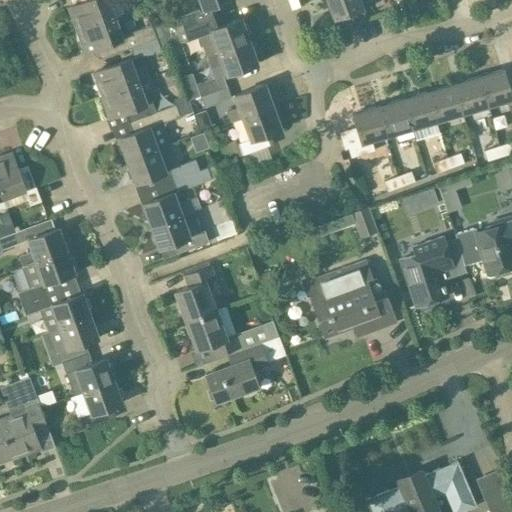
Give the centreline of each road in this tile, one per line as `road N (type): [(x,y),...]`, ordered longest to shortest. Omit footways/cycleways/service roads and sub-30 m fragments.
road 1 (residential): [(185,468),(126,285),(73,175),(73,142),(49,108)]
road 2 (unclassified): [(185,468),(302,429),(511,338)]
road 3 (residential): [(511,9),(317,75)]
road 4 (unclassified): [(58,511),(185,468)]
